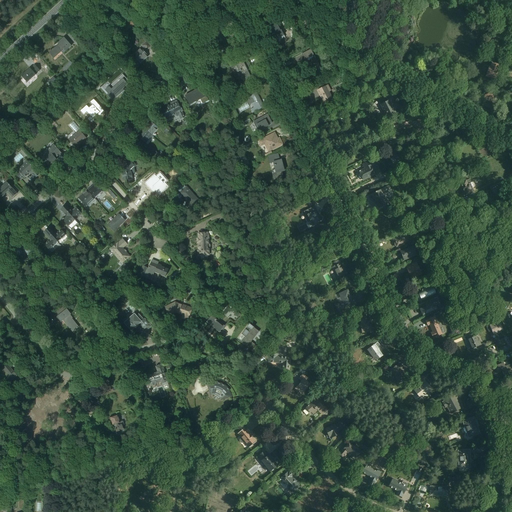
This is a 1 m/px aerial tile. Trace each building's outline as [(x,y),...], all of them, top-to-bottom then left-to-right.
[(221,40),(228,37),(221,24),(214,27),(221,40)] [(273,38),(281,34),(275,24),(268,27),(273,38)] [(54,59),(71,45),(65,37),(48,51),(54,59)] [(139,64),(149,56),(142,48),(133,56),(139,64)] [(311,73),(321,68),(311,48),(301,54),(311,73)] [(247,82),(253,79),(243,60),(231,66),(235,74),(237,73),(239,77),(244,75),(247,82)] [(17,76),(25,84),(41,69),(33,61),(17,76)] [(489,78),(496,80),(501,66),(491,62),(490,66),(489,66),(486,77),(489,78)] [(324,105),(335,99),(328,84),(317,90),(324,105)] [(197,107),(208,101),(201,87),(186,95),(191,105),(195,102),(197,107)] [(252,113),(264,106),(254,88),(248,91),(252,99),(249,100),(253,107),(250,109),(252,113)] [(88,121),(95,117),(93,114),(97,111),(93,104),(90,99),(78,106),(88,121)] [(383,105),(391,118),(401,113),(393,99),(383,105)] [(180,119),(184,118),(181,112),(184,111),(178,100),(160,108),(166,119),(175,115),(176,116),(178,115),(180,119)] [(257,130),(273,122),(267,113),(252,121),(257,130)] [(66,120),(74,129),(78,125),(70,116),(66,120)] [(417,132),(427,126),(422,116),(411,122),(417,132)] [(153,135),(160,128),(151,120),(145,127),(153,135)] [(153,135),(145,127),(138,134),(147,142),(153,135)] [(75,147),(87,137),(80,129),(68,140),(75,147)] [(268,152),(283,145),(279,137),(278,137),(275,132),(258,140),(261,147),(265,145),(268,152)] [(49,165),(63,153),(55,145),(41,156),(49,165)] [(120,168),(122,180),(134,178),(132,168),(137,166),(130,157),(126,167),(120,168)] [(276,173),(286,170),(283,158),(273,160),(276,173)] [(35,178),(40,174),(29,161),(18,170),(20,172),(16,174),(21,179),(30,172),(35,178)] [(361,181),(377,174),(371,161),(355,168),(361,181)] [(466,196),(476,191),(470,179),(460,183),(466,196)] [(12,197),(17,193),(7,181),(0,186),(0,198),(7,192),(12,197)] [(94,198),(103,190),(97,182),(88,190),(94,198)] [(189,208),(199,199),(187,185),(177,194),(189,208)] [(393,190),(390,185),(372,194),(380,209),(390,204),(385,194),(393,190)] [(94,198),(88,190),(79,197),(85,205),(94,198)] [(76,219),(82,214),(76,207),(73,209),(68,203),(64,206),(76,219)] [(76,219),(64,206),(60,209),(66,215),(62,218),(68,226),(76,219)] [(308,223),(320,219),(316,207),(304,212),(308,223)] [(114,231),(127,220),(120,213),(108,223),(114,231)] [(59,242),(67,235),(62,230),(57,234),(51,226),(48,229),(59,242)] [(59,242),(48,229),(44,232),(50,239),(44,244),(49,250),(59,242)] [(198,239),(197,239),(197,243),(199,242),(199,245),(198,245),(198,248),(199,248),(199,251),(198,251),(198,255),(199,254),(199,255),(201,255),(202,259),(208,259),(208,256),(210,255),(209,248),(210,248),(210,247),(210,246),(210,245),(209,244),(209,243),(209,234),(208,234),(208,233),(198,234),(198,239)] [(396,247),(408,242),(405,234),(393,239),(396,247)] [(135,252),(122,237),(109,248),(122,263),(135,252)] [(27,255),(31,251),(21,239),(11,248),(18,256),(24,251),(27,255)] [(405,261),(418,256),(414,246),(401,251),(405,261)] [(339,279),(348,275),(340,259),(331,264),(339,279)] [(164,283),(169,269),(147,260),(141,274),(164,283)] [(412,279),(423,275),(417,261),(407,266),(412,279)] [(422,300),(438,294),(435,287),(419,293),(422,300)] [(344,312),(360,304),(355,295),(352,296),(348,289),(336,295),(344,312)] [(424,316),(438,309),(434,300),(425,304),(427,307),(421,309),(424,316)] [(181,318),(188,321),(193,308),(174,301),(165,307),(168,315),(176,313),(182,315),(181,318)] [(81,325),(67,308),(57,316),(70,334),(81,325)] [(147,331),(152,326),(138,310),(124,324),(132,332),(139,324),(147,331)] [(208,321),(220,332),(225,326),(212,316),(208,321)] [(361,317),(362,333),(373,332),(372,321),(368,321),(368,316),(361,317)] [(433,338),(443,334),(435,316),(425,320),(428,326),(430,325),(433,332),(431,333),(433,338)] [(494,335),(504,330),(500,321),(490,325),(494,335)] [(240,343),(247,348),(260,331),(249,323),(241,334),(245,337),(240,343)] [(469,339),(473,349),(481,346),(476,336),(469,339)] [(376,361),(384,355),(376,344),(368,349),(376,361)] [(282,368),(290,369),(291,357),(279,356),(279,350),(269,349),(268,363),(282,364),(282,368)] [(158,393),(162,392),(160,385),(168,383),(161,359),(153,362),(155,369),(149,371),(153,385),(155,384),(158,393)] [(398,381),(407,377),(401,363),(392,368),(398,381)] [(504,377),(511,373),(511,367),(510,363),(500,366),(504,377)] [(2,370),(15,383),(20,377),(8,364),(2,370)] [(423,399),(433,390),(422,376),(416,381),(421,386),(415,391),(423,399)] [(302,396),(312,384),(304,378),(294,389),(302,396)] [(218,397),(220,399),(225,395),(232,396),(230,389),(228,387),(225,385),(222,383),(219,382),(216,381),(207,383),(210,395),(213,394),(215,395),(216,395),(217,396),(218,397)] [(452,416),(464,410),(459,398),(461,397),(459,393),(442,402),(445,407),(447,407),(452,416)] [(321,414),(327,410),(318,398),(306,407),(313,415),(319,411),(321,414)] [(112,425),(121,423),(118,414),(110,417),(112,425)] [(470,438),(481,434),(475,417),(464,421),(470,438)] [(345,429),(341,421),(326,429),(331,439),(341,434),(340,432),(345,429)] [(239,433),(250,448),(259,442),(251,431),(247,427),(239,433)] [(356,461),(363,453),(350,442),(339,454),(344,458),(348,454),(356,461)] [(259,457),(272,472),(280,465),(267,450),(259,457)] [(458,471),(472,471),(471,450),(458,450),(458,471)] [(368,482),(375,486),(383,473),(367,464),(362,473),(371,478),(368,482)] [(280,480),(294,493),(301,486),(293,477),(295,476),(290,470),(280,480)] [(403,498),(409,486),(394,478),(389,487),(398,492),(396,494),(403,498)] [(431,496),(450,496),(451,487),(431,486),(431,496)]
